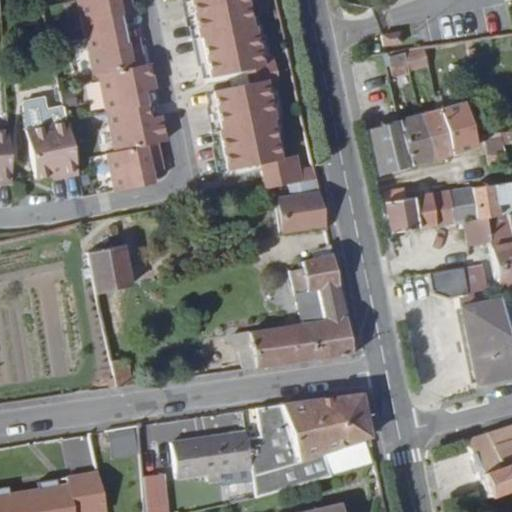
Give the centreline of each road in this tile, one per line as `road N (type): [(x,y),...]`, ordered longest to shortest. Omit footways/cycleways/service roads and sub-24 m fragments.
road 1 (residential): [(384,368),(0,417)]
road 2 (residential): [(384,368),(308,0)]
road 3 (residential): [(148,0),(179,166),(164,191),(0,218)]
